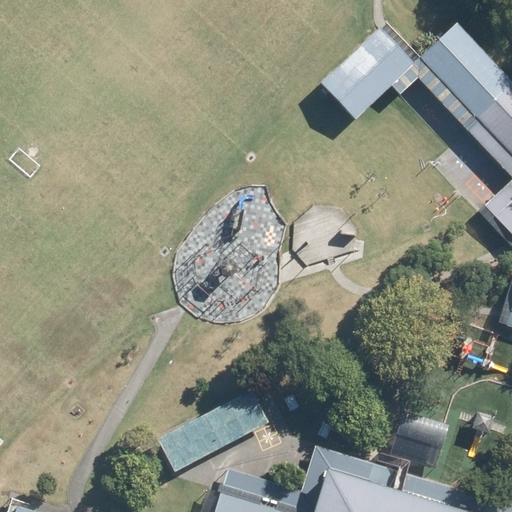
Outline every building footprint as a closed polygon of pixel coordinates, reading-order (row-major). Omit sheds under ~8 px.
[(511,97),(450,30),(413,63),(511,169),(511,201),(489,222),(511,246),(511,97)] [(371,31),(316,84),(350,119),(404,66),(371,31)] [(249,387),(157,435),(173,467),(266,419),(249,387)] [(477,410),(472,425),(487,429),(492,414),(477,410)] [(423,416),(410,454),(430,461),(442,422),(423,416)] [(495,511),(324,460),(308,511),(299,511),(220,488),(212,511),(495,511)] [(45,511),(16,502),(12,511),(45,511)]
